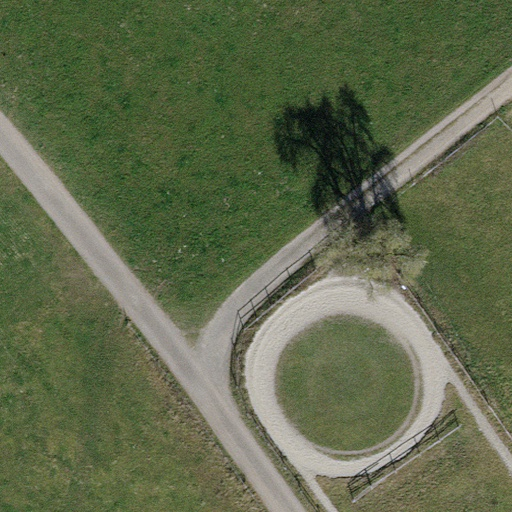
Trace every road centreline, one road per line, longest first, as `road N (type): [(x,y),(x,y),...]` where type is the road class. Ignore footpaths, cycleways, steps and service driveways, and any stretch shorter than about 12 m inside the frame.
road 1 (track): [(0,135),(185,358),(511,86)]
road 2 (track): [(185,358),(292,511)]
